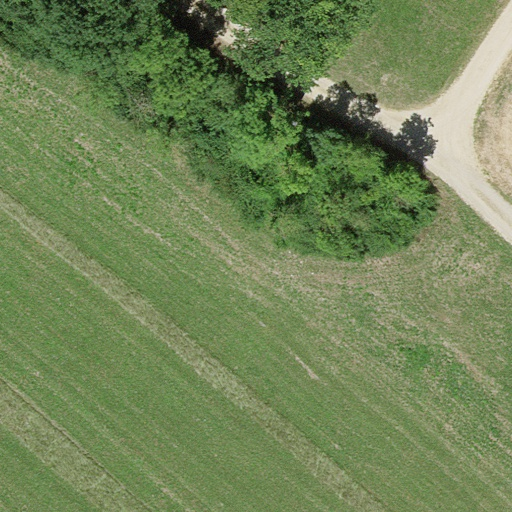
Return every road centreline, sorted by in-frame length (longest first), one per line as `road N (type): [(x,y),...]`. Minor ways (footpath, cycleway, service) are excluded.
road 1 (track): [(511,228),(427,148),(313,92),(177,0)]
road 2 (track): [(511,5),(427,148)]
